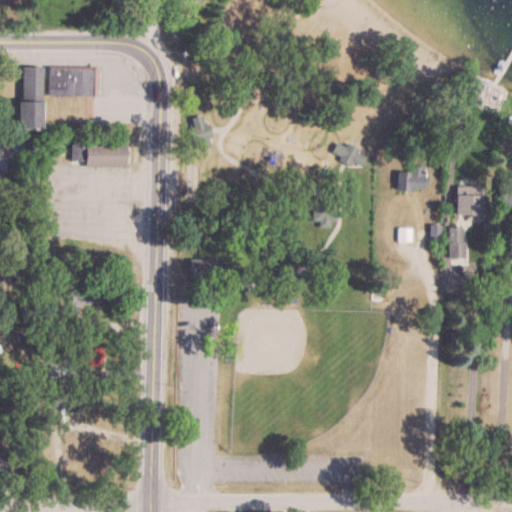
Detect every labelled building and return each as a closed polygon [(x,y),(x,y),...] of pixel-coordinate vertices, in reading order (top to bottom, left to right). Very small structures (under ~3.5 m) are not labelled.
[(40,66),(19,66),(19,129),(40,129),(40,66)] [(92,67),(46,67),(46,95),(92,95),(92,67)] [(206,146),(204,129),(194,131),(197,148),(206,146)] [(68,133),(123,134),(125,161),(68,160),(68,133)] [(360,168),(366,152),(335,139),(329,155),(360,168)] [(422,190),(422,166),(408,166),(408,171),(396,171),(396,190),(422,190)] [(511,178),(496,178),(496,209),(511,208),(511,178)] [(454,215),(480,215),(480,193),(454,193),(454,215)] [(449,264),(463,264),(463,241),(449,241),(449,264)] [(217,258),(188,258),(188,276),(217,276),(217,258)] [(76,316),(76,305),(95,305),(95,286),(68,286),(68,316),(76,316)] [(75,347),(75,365),(100,365),(100,347),(75,347)] [(46,378),(63,378),(63,362),(46,362),(46,378)]
